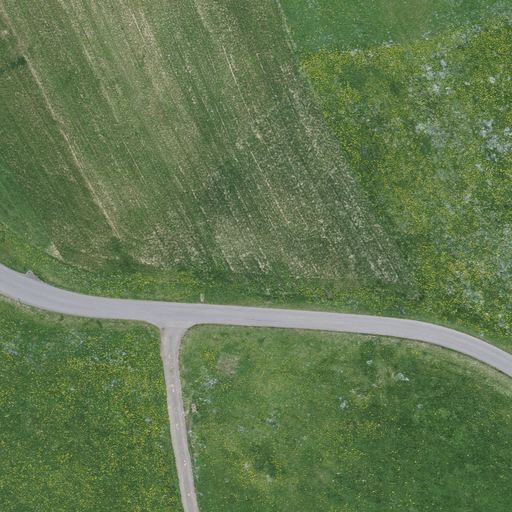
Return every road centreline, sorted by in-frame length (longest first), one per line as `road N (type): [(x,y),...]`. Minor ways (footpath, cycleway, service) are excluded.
road 1 (unclassified): [(511,364),(448,334),(398,324),(69,301),(0,276)]
road 2 (track): [(189,511),(167,343),(176,309)]
